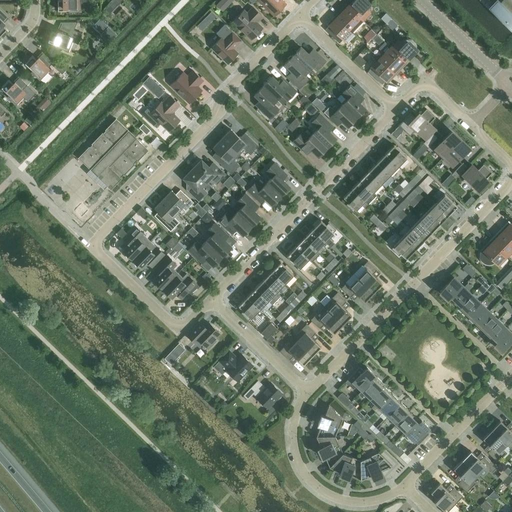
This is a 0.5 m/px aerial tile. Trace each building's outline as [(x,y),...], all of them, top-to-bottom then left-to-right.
[(77,1),(77,0),(57,0),(57,10),(68,10),(68,13),(81,12),(80,1),(77,1)] [(258,0),(274,15),(285,4),(281,0),(258,0)] [(350,0),(346,4),(361,20),(369,12),(366,9),(368,6),(369,3),(368,0),(352,0),(352,1),(350,0)] [(499,3),(492,10),(497,15),(496,17),(502,24),(504,22),(510,28),(511,25),(511,2),(509,0),(503,0),(500,3),(499,3)] [(361,20),(346,4),(342,9),(343,10),(341,13),(339,11),(335,16),(350,31),(361,20)] [(245,11),(234,23),(251,39),(262,28),(257,24),(257,21),(262,16),(252,7),(247,13),(245,11)] [(0,35),(6,29),(2,24),(8,18),(9,20),(9,19),(0,10),(0,35)] [(350,31),(335,16),(327,24),(329,26),(325,30),(339,43),(350,31)] [(52,31),(48,41),(58,45),(57,47),(68,52),(72,42),(78,44),(82,33),(73,30),(77,22),(60,22),(60,23),(61,23),(57,34),(52,31)] [(221,38),(211,48),(227,64),(238,53),(233,48),(235,46),(235,47),(241,41),(232,32),(224,24),(216,33),(221,38)] [(390,48),(406,63),(411,58),(409,57),(412,54),(413,56),(415,53),(416,49),(416,46),(414,43),(413,42),(412,41),(409,40),(406,40),(403,41),(401,42),(398,40),(390,48)] [(300,47),(292,56),(309,71),(313,66),(317,70),(326,62),(313,49),(308,54),(300,47)] [(406,63),(390,48),(379,59),(395,74),(399,70),(398,68),(401,66),(402,67),(406,63)] [(48,67),(53,62),(42,52),(41,52),(42,53),(36,60),(32,55),(25,63),(32,70),(31,72),(40,81),(47,73),(45,70),(48,67)] [(309,71),(292,56),(284,64),(291,71),(286,76),(299,89),(308,80),(304,76),(309,71)] [(395,74),(379,59),(368,71),(382,84),(385,80),(387,82),(395,74)] [(335,67),(326,75),(331,80),(340,72),(335,67)] [(187,76),(183,72),(170,85),(189,103),(202,90),(197,86),(203,80),(193,70),(187,76)] [(143,81),(149,87),(155,81),(149,75),(143,81)] [(7,97),(16,105),(23,97),(28,102),(36,93),(18,76),(17,76),(19,78),(13,84),(8,80),(1,87),(9,95),(7,97)] [(282,77),(277,82),(272,76),(263,86),(277,99),(281,95),(287,100),(296,91),(282,77)] [(341,103),(356,117),(365,108),(359,102),(363,98),(350,85),(341,94),(345,98),(341,103)] [(277,99),(263,86),(254,95),(259,100),(255,104),(269,118),(278,109),(272,103),(277,99)] [(299,99),(302,104),(308,101),(305,95),(299,99)] [(171,113),(179,105),(170,96),(162,104),(161,102),(150,113),(153,115),(151,117),(156,122),(158,120),(169,131),(179,120),(171,113)] [(356,117),(341,103),(342,104),(338,109),(334,105),(331,108),(329,106),(323,112),(337,125),(341,121),(347,127),(356,117)] [(410,113),(405,119),(399,125),(410,135),(415,129),(424,138),(434,128),(429,123),(435,117),(426,109),(416,119),(410,113)] [(333,127),(330,124),(319,114),(311,122),(317,129),(312,133),(327,147),(336,138),(329,131),(333,127)] [(97,176),(110,189),(121,178),(120,177),(123,174),(124,175),(134,164),(134,163),(136,160),(137,161),(148,150),(116,119),(105,130),(106,131),(103,133),(102,133),(91,144),(92,144),(89,147),(78,158),(80,160),(92,172),(92,171),(97,176)] [(222,138),(239,155),(244,150),(250,155),(258,146),(245,133),(241,136),(238,136),(230,129),(222,138)] [(327,147),(312,133),(308,138),(302,132),(293,141),(306,154),(311,149),(318,157),(327,147)] [(443,156),(459,141),(450,132),(435,148),(443,156)] [(437,137),(432,133),(423,143),(427,148),(437,137)] [(239,155),(222,138),(213,148),(220,155),(220,158),(217,161),(231,174),(239,165),(234,160),(239,155)] [(443,156),(442,158),(451,166),(468,149),(459,141),(443,156)] [(393,145),(385,154),(398,166),(406,157),(393,145)] [(385,154),(376,162),(389,175),(398,166),(385,154)] [(201,160),(192,169),(206,182),(208,179),(212,180),(216,184),(225,174),(213,162),(208,167),(201,160)] [(389,175),(376,162),(368,171),(381,183),(389,175)] [(467,166),(463,162),(451,174),(455,178),(467,166)] [(274,163),(269,167),(265,172),(271,178),(267,182),(280,195),(289,186),(282,179),(287,175),(274,163)] [(482,194),(488,189),(482,183),(492,173),(483,164),(477,170),(472,165),(463,175),(482,194)] [(206,182),(192,169),(183,178),(189,184),(190,186),(186,190),(199,202),(207,192),(203,188),(203,185),(206,182)] [(381,183),(368,171),(360,180),(373,192),(381,183)] [(421,178),(417,174),(411,179),(416,183),(421,178)] [(360,180),(351,188),(368,204),(376,195),(373,192),(360,180)] [(418,185),(422,189),(426,184),(422,180),(418,185)] [(280,195),(267,182),(262,187),(256,181),(247,190),(260,202),(264,198),(271,205),(280,195)] [(403,188),(407,192),(412,187),(408,183),(403,188)] [(368,204),(351,188),(343,197),(348,202),(345,205),(353,212),(361,204),(364,208),(368,204)] [(407,192),(403,188),(398,193),(402,197),(407,192)] [(414,189),(409,194),(413,198),(418,193),(414,189)] [(163,199),(177,212),(182,207),(185,211),(193,202),(184,193),(179,198),(171,190),(163,199)] [(237,212),(251,226),(260,216),(254,210),(258,206),(245,193),(236,202),(241,207),(237,212)] [(413,198),(409,194),(404,199),(408,203),(413,198)] [(435,203),(448,215),(457,206),(444,194),(435,203)] [(468,194),(464,202),(469,204),(473,196),(468,194)] [(177,212),(163,199),(155,208),(163,216),(159,220),(170,231),(179,222),(173,216),(177,212)] [(386,205),(391,209),(396,204),(391,200),(386,205)] [(112,211),(115,207),(107,201),(104,205),(112,211)] [(435,203),(427,211),(440,224),(448,215),(435,203)] [(391,209),(386,205),(381,210),(386,214),(391,209)] [(397,206),(392,211),(396,215),(402,210),(397,206)] [(251,226),(237,212),(232,216),(227,211),(218,220),(231,233),(236,229),(242,235),(251,226)] [(396,215),(392,211),(387,216),(392,220),(396,215)] [(427,211),(419,220),(432,232),(440,224),(427,211)] [(376,226),(381,221),(373,214),(369,219),(376,226)] [(312,229),(325,241),(336,230),(328,223),(326,225),(320,220),(312,229)] [(419,220),(410,229),(423,241),(432,232),(419,220)] [(386,226),(381,221),(376,226),(382,231),(386,226)] [(505,225),(501,230),(511,240),(511,222),(507,227),(505,225)] [(228,236),(226,233),(214,223),(206,232),(210,236),(206,241),(222,256),(231,246),(224,240),(228,236)] [(123,240),(128,245),(123,251),(125,253),(125,255),(126,257),(128,258),(130,258),(132,260),(150,241),(143,235),(143,234),(136,227),(123,240)] [(325,241),(312,229),(303,238),(316,250),(320,253),(323,250),(320,246),(325,241)] [(423,241),(410,229),(402,237),(415,250),(423,241)] [(511,249),(511,240),(501,230),(496,234),(498,236),(495,238),(494,237),(489,241),(505,257),(511,249)] [(415,250),(402,237),(391,249),(398,256),(401,253),(406,258),(415,250)] [(316,250),(303,238),(295,246),(308,259),(316,250)] [(179,250),(182,245),(175,240),(172,245),(179,250)] [(156,247),(150,241),(132,260),(134,262),(134,264),(135,265),(137,266),(139,266),(141,269),(147,263),(152,267),(164,254),(156,247)] [(222,256),(206,241),(201,245),(197,241),(188,250),(202,263),(205,259),(212,266),(222,256)] [(505,257),(489,241),(485,246),(487,247),(484,250),(482,249),(480,251),(480,254),(480,258),(481,260),(483,263),(486,264),(489,265),(492,264),(495,262),(498,264),(505,257)] [(308,259),(295,246),(286,255),(299,268),(308,259)] [(351,252),(347,248),(342,253),(346,257),(351,252)] [(154,270),(159,274),(153,280),(155,282),(155,284),(156,286),(158,287),(160,287),(162,289),(177,273),(173,269),(177,265),(167,256),(154,270)] [(329,262),(333,266),(338,261),(334,257),(329,262)] [(306,272),(315,265),(312,261),(303,268),(306,272)] [(357,278),(373,293),(382,284),(372,274),(377,270),(367,261),(363,266),(366,269),(357,278)] [(271,271),(284,283),(293,274),(280,262),(271,271)] [(333,266),(329,262),(324,267),(328,271),(333,266)] [(338,263),(326,275),(330,280),(342,268),(338,263)] [(436,272),(440,278),(451,269),(446,264),(436,272)] [(472,277),(476,273),(467,264),(462,268),(472,277)] [(284,283),(271,271),(263,279),(276,292),(284,283)] [(325,275),(321,271),(316,276),(320,280),(325,275)] [(183,296),(188,291),(191,295),(199,287),(186,274),(182,278),(177,273),(162,289),(164,291),(164,293),(165,295),(167,296),(169,296),(172,298),(177,292),(179,292),(183,296)] [(481,285),(485,281),(480,276),(476,280),(481,285)] [(450,299),(463,286),(454,277),(439,292),(447,299),(448,297),(450,299)] [(373,293),(357,278),(349,286),(346,283),(341,288),(350,297),(355,292),(364,302),(373,293)] [(276,292),(263,279),(255,288),(267,300),(276,292)] [(485,281),(481,285),(486,289),(489,286),(485,281)] [(471,295),(463,286),(450,299),(459,308),(471,295)] [(495,287),(492,291),(497,296),(500,292),(495,287)] [(267,300),(255,288),(246,297),(259,309),(267,300)] [(302,290),(297,296),(301,300),(306,294),(302,290)] [(304,298),(310,303),(316,297),(310,292),(304,298)] [(331,299),(324,306),(342,324),(351,315),(341,306),(346,301),(337,292),(331,299)] [(471,295),(459,308),(467,316),(480,303),(471,295)] [(301,300),(297,296),(292,301),(296,305),(301,300)] [(259,309),(246,297),(238,306),(243,311),(240,313),(248,321),(255,313),(259,316),(263,312),(259,309)] [(507,310),(510,306),(505,301),(502,305),(507,310)] [(480,303),(467,316),(476,324),(489,311),(480,303)] [(311,320),(320,329),(324,324),(334,333),(342,324),(324,306),(311,320)] [(285,308),(280,313),(284,317),(289,312),(285,308)] [(489,311),(476,324),(485,333),(497,320),(489,311)] [(284,317),(280,313),(275,318),(279,322),(284,317)] [(497,320),(485,333),(493,341),(506,328),(497,320)] [(208,323),(204,327),(199,322),(187,335),(196,344),(199,340),(208,349),(216,341),(214,339),(220,333),(208,323)] [(261,333),(267,339),(277,329),(270,323),(261,333)] [(297,341),(312,356),(320,347),(311,337),(315,333),(306,324),(298,333),(301,336),(297,341)] [(511,340),(511,333),(506,328),(493,341),(495,343),(494,344),(501,352),(511,340)] [(170,349),(179,355),(187,345),(177,338),(170,349)] [(312,356),(297,341),(292,346),(288,343),(280,351),(289,360),(294,355),(303,365),(312,356)] [(244,378),(244,376),(244,374),(253,365),(241,354),(237,359),(229,351),(219,361),(227,369),(226,370),(230,374),(230,376),(231,378),(232,379),(234,380),(236,380),(237,381),(239,380),(241,380),(242,379),(244,378)] [(353,389),(356,385),(362,390),(358,394),(362,391),(374,377),(373,376),(374,374),(366,367),(363,371),(359,367),(345,382),(353,389)] [(362,391),(358,394),(361,398),(365,394),(370,399),(383,386),(380,383),(382,382),(376,376),(375,378),(374,377),(362,391)] [(270,382),(265,388),(257,381),(243,395),(248,400),(253,394),(268,408),(276,400),(278,400),(281,397),(281,395),(282,394),(270,382)] [(392,394),(383,386),(370,399),(375,403),(371,407),(375,411),(392,394)] [(346,406),(351,402),(342,393),(337,397),(346,406)] [(400,402),(392,394),(375,411),(379,415),(383,411),(388,416),(400,402)] [(400,402),(388,416),(396,424),(409,411),(400,402)] [(316,436),(335,436),(342,418),(328,405),(324,416),(321,415),(317,424),(320,425),(316,436)] [(355,415),(359,411),(354,406),(350,410),(355,415)] [(359,411),(355,415),(360,419),(364,416),(359,411)] [(409,411),(396,424),(405,432),(418,419),(409,411)] [(369,428),(372,424),(367,419),(364,423),(369,428)] [(418,445),(429,434),(425,430),(428,427),(421,420),(420,421),(418,419),(405,432),(418,445)] [(500,421),(491,430),(506,444),(511,439),(511,440),(511,426),(509,430),(500,421)] [(358,430),(356,432),(360,435),(365,431),(361,427),(358,430)] [(506,444),(491,430),(482,438),(492,448),(487,452),(497,461),(505,453),(502,449),(506,444)] [(365,431),(360,435),(364,439),(366,437),(368,434),(365,431)] [(381,440),(384,436),(379,431),(376,435),(381,440)] [(335,436),(316,436),(320,447),(318,448),(322,458),(325,457),(329,467),(343,453),(335,436)] [(389,441),(384,436),(381,440),(386,444),(389,441)] [(394,444),(390,448),(399,457),(403,453),(394,444)] [(462,460),(477,475),(485,466),(492,472),(497,467),(485,455),(480,460),(470,451),(462,460)] [(343,453),(329,467),(340,472),(339,474),(348,478),(350,475),(360,480),(360,460),(343,453)] [(360,460),(360,480),(371,475),(372,478),(382,474),(381,471),(392,466),(378,453),(360,460)] [(477,475),(462,460),(453,469),(463,478),(458,483),(467,492),(475,483),(472,480),(477,475)] [(430,492),(436,498),(434,501),(443,510),(444,508),(448,511),(463,496),(453,488),(449,492),(439,483),(430,492)] [(479,501),(483,507),(489,502),(484,497),(479,501)]
